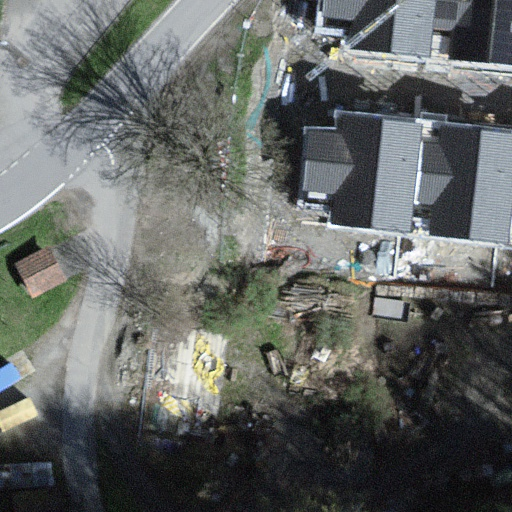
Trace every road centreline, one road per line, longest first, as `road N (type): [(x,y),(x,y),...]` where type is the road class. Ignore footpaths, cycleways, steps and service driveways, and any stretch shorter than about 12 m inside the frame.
road 1 (track): [(81,511),(68,449),(111,219),(96,115)]
road 2 (unclassified): [(210,0),(57,154),(0,194)]
